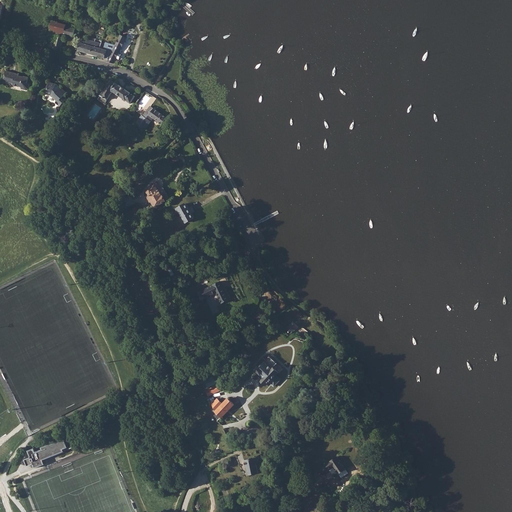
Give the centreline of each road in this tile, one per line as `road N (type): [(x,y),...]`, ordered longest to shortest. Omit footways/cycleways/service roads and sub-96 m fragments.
road 1 (residential): [(0,40),(105,66),(164,94),(249,238)]
road 2 (track): [(205,468),(264,439),(285,487),(318,480)]
